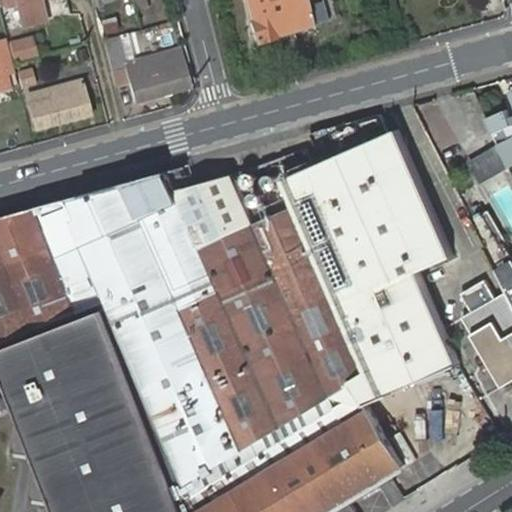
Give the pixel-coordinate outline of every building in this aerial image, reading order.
[(0,0),(0,4),(1,9),(18,5),(21,18),(41,14),(37,0),(0,0)] [(246,0),(252,24),(251,24),(257,46),(278,41),(277,38),(303,32),(294,0),(246,0)] [(106,34),(123,31),(120,16),(103,20),(106,34)] [(18,63),(43,55),(36,34),(11,42),(18,63)] [(126,65),(118,38),(105,40),(113,72),(126,69),(136,103),(188,89),(179,52),(126,65)] [(0,45),(0,93),(7,92),(3,76),(15,74),(7,44),(0,45)] [(36,86),(32,69),(15,74),(19,90),(36,86)] [(28,97),(37,129),(91,115),(82,84),(28,97)] [(501,143),(511,137),(509,128),(511,126),(511,114),(509,108),(489,118),(501,143)] [(437,302),(422,273),(424,272),(430,269),(459,257),(401,130),(393,133),(347,154),(311,171),(330,215),(405,383),(457,360),(461,359),(437,302)] [(505,151),(511,166),(511,137),(501,143),(505,151)] [(505,151),(474,165),(485,183),(511,170),(511,166),(505,151)] [(359,511),(355,505),(369,497),(366,490),(370,488),(376,485),(379,490),(393,482),(390,476),(392,475),(404,468),(364,400),(405,383),(330,215),(311,171),(293,179),(305,204),(300,207),(295,198),(263,212),(268,222),(262,224),(241,173),(184,190),(174,170),(0,216),(0,338),(31,325),(53,321),(109,306),(112,305),(114,307),(109,309),(113,317),(143,393),(175,476),(189,511),(359,511)] [(480,229),(511,289),(511,261),(504,245),(508,243),(496,221),(480,229)] [(511,383),(511,291),(501,298),(490,280),(468,293),(478,310),(468,317),(508,386),(511,383)] [(189,511),(175,476),(143,393),(113,317),(109,309),(56,329),(96,431),(127,511),(189,511)] [(13,453),(31,457),(96,431),(56,329),(0,351),(0,358),(22,413),(13,453)] [(127,511),(96,431),(31,457),(39,459),(32,500),(59,505),(57,511),(127,511)] [(366,490),(369,497),(379,490),(376,485),(370,488),(366,490)]
